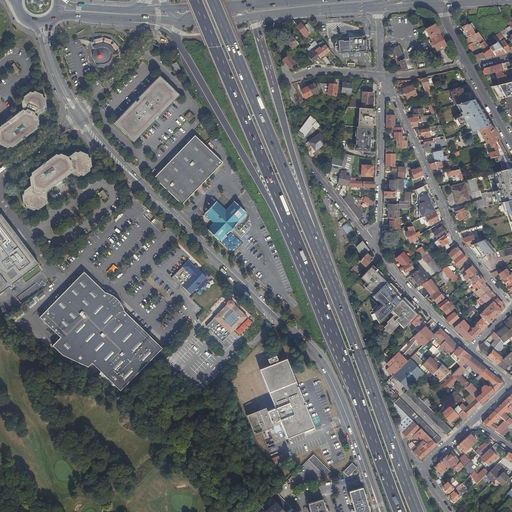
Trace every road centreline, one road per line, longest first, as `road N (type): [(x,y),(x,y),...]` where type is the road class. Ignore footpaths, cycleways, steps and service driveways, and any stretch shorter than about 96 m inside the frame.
road 1 (motorway): [(287,223),(400,511)]
road 2 (motorway): [(324,264),(211,0)]
road 3 (tertiary): [(267,306),(81,113)]
road 4 (residential): [(511,307),(461,246),(380,76)]
road 5 (motorway): [(415,511),(324,264)]
road 6 (motorway): [(194,0),(287,223)]
road 7 (tertiary): [(267,306),(322,363),(380,511)]
road 8 (motorway): [(175,41),(287,223)]
road 9 (motorway): [(324,264),(276,95)]
road 10 (residential): [(380,76),(376,247)]
road 11 (residential): [(59,246),(111,201),(107,186),(94,181),(41,223)]
road 12 (tertiary): [(76,118),(172,221)]
road 13 (residential): [(376,247),(469,349)]
